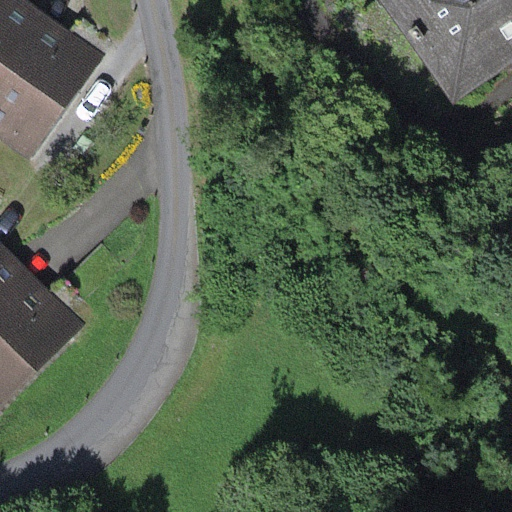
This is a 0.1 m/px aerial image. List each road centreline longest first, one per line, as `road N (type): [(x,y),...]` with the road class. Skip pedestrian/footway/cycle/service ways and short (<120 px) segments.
road 1 (residential): [(153,0),(172,107),(179,289)]
road 2 (unclassified): [(179,289),(149,367),(106,416),(0,478)]
